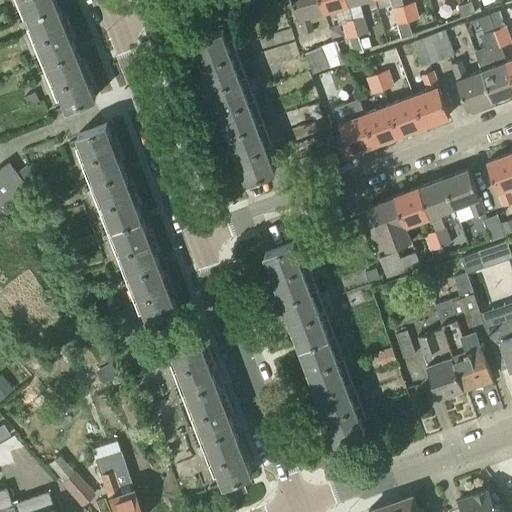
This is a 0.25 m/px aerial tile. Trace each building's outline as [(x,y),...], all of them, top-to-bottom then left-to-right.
[(58,3),(56,0),(17,0),(24,17),(58,3)] [(325,10),(322,0),(294,0),(303,33),(315,30),(310,14),(325,10)] [(348,0),(322,0),(325,10),(336,7),(340,23),(344,22),(348,38),(359,35),(350,3),(348,0)] [(369,32),(364,16),(360,0),(348,0),(350,3),(359,35),(369,32)] [(390,0),(401,37),(412,33),(408,20),(404,3),(402,0),(390,0)] [(404,3),(408,20),(419,17),(415,0),(404,3)] [(474,12),(471,1),(458,5),(461,16),(474,12)] [(77,49),(58,3),(24,17),(43,63),(77,49)] [(489,13),(477,17),(484,32),(481,33),(485,45),(474,49),(482,69),(493,98),(511,91),(511,74),(507,60),(501,45),(494,29),(489,13)] [(511,41),(505,25),(494,29),(501,45),(511,41)] [(195,39),(199,49),(213,86),(246,73),(233,37),(227,39),(223,29),(195,39)] [(440,58),(454,53),(445,29),(430,34),(440,58)] [(430,34),(412,41),(421,65),(440,58),(430,34)] [(369,35),(360,38),(363,47),(372,45),(369,35)] [(337,41),(335,42),(306,52),(313,74),(313,75),(326,71),(326,70),(344,64),(337,41)] [(96,96),(77,49),(43,63),(57,99),(64,96),(68,107),(96,96)] [(463,58),(452,62),(469,108),(493,98),(482,69),(468,74),(463,58)] [(378,72),(383,88),(394,84),(389,68),(378,72)] [(422,73),(427,89),(414,94),(425,124),(450,114),(439,84),(433,69),(422,73)] [(383,88),(378,72),(367,76),(372,92),(383,88)] [(246,73),(213,86),(230,133),(264,120),(246,73)] [(40,101),(36,93),(26,97),(30,105),(40,101)] [(400,133),(425,124),(414,94),(390,103),(400,133)] [(376,142),(365,112),(359,96),(334,105),(351,151),(376,142)] [(319,102),(306,106),(311,121),(324,117),(319,102)] [(400,133),(390,103),(365,112),(376,142),(400,133)] [(264,120),(230,133),(248,180),(276,169),(272,159),(278,156),(264,120)] [(77,146),(85,167),(91,183),(125,170),(107,123),(79,133),(83,144),(77,146)] [(511,194),(509,186),(511,185),(511,151),(488,160),(505,206),(511,203),(511,194)] [(7,162),(0,166),(0,208),(28,190),(15,173),(7,162)] [(15,173),(28,190),(39,182),(26,165),(15,173)] [(469,167),(444,176),(455,207),(470,201),(476,217),(486,213),(469,167)] [(91,183),(96,198),(108,229),(142,216),(125,170),(91,183)] [(444,176),(420,185),(431,216),(455,207),(444,176)] [(420,185),(394,195),(406,225),(431,216),(420,185)] [(406,225),(394,195),(370,204),(387,249),(412,240),(406,225)] [(484,219),(490,235),(492,241),(505,236),(497,214),(484,219)] [(160,263),(142,216),(108,229),(126,276),(160,263)] [(511,217),(501,222),(505,233),(511,230),(511,217)] [(436,230),(442,245),(452,241),(447,226),(436,230)] [(431,249),(442,245),(436,230),(426,234),(431,249)] [(266,252),(278,283),(284,298),(318,285),(305,249),(298,252),(294,241),(266,252)] [(401,255),(398,248),(379,255),(387,276),(421,264),(415,249),(401,255)] [(463,255),(468,271),(484,266),(478,250),(463,255)] [(178,310),(166,279),(160,263),(126,276),(139,312),(146,310),(150,321),(178,310)] [(376,268),(366,271),(369,280),(379,276),(376,268)] [(436,303),(445,327),(454,353),(482,344),(481,343),(491,340),(468,271),(455,275),(462,296),(453,299),(453,297),(436,303)] [(318,285),(284,298),(301,345),(336,332),(318,285)] [(420,336),(429,361),(428,362),(439,395),(465,386),(454,353),(445,327),(420,336)] [(407,328),(396,332),(404,356),(415,352),(407,328)] [(336,332),(301,345),(319,392),(353,379),(336,332)] [(217,379),(202,340),(200,333),(172,343),(176,354),(170,356),(183,392),(217,379)] [(511,369),(511,334),(501,339),(511,369)] [(482,344),(454,353),(465,386),(482,380),(486,385),(493,382),(491,377),(493,376),(488,363),(485,353),(482,344)] [(390,349),(380,351),(384,365),(394,363),(390,349)] [(118,375),(112,362),(101,367),(108,381),(118,375)] [(0,399),(13,388),(3,376),(0,378),(0,399)] [(235,426),(217,379),(183,392),(201,439),(235,426)] [(319,392),(322,400),(337,439),(365,428),(361,418),(367,416),(353,379),(319,392)] [(0,440),(10,434),(3,422),(0,424),(0,440)] [(253,473),(235,426),(201,439),(215,475),(221,473),(225,483),(242,477),(253,473)] [(95,458),(100,473),(112,511),(141,511),(125,465),(119,449),(95,458)] [(93,492),(74,470),(73,469),(61,480),(81,503),(93,492)] [(247,490),(242,477),(225,483),(230,497),(247,490)] [(55,511),(48,489),(25,497),(11,501),(6,486),(0,487),(0,511),(55,511)] [(460,498),(465,511),(501,511),(499,503),(494,504),(489,488),(460,498)] [(424,511),(422,507),(419,508),(413,493),(392,501),(395,511),(424,511)] [(395,511),(392,501),(370,508),(370,511),(395,511)]
